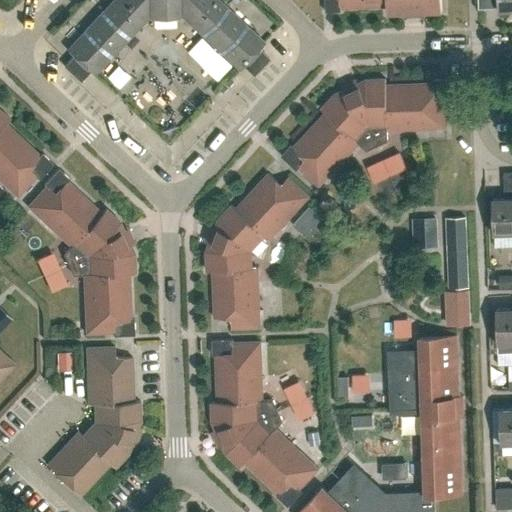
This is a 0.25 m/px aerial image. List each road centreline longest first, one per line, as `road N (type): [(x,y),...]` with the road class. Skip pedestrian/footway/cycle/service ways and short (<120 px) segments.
road 1 (residential): [(181,469),(170,209)]
road 2 (residential): [(170,209),(7,52)]
road 3 (residential): [(170,209),(321,53)]
road 4 (residential): [(321,53),(348,44),(478,38)]
road 5 (residential): [(87,511),(19,444),(54,405)]
road 6 (residential): [(511,160),(484,158),(480,144),(478,38)]
